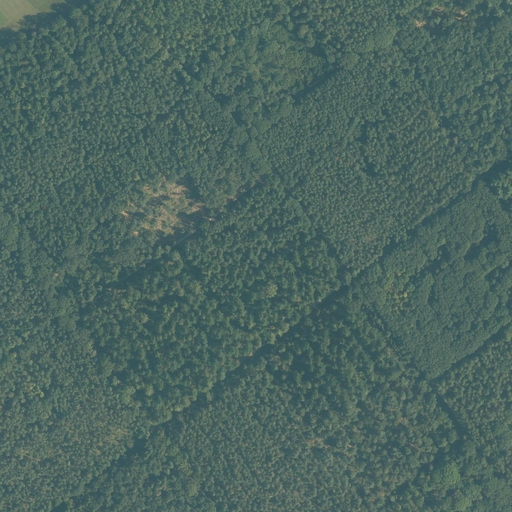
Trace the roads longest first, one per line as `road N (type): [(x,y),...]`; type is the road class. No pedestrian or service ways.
road 1 (track): [(0,289),(240,119),(247,126),(412,0)]
road 2 (track): [(354,274),(275,168),(73,312)]
road 3 (track): [(511,317),(429,375),(414,357),(315,430),(374,511)]
road 4 (track): [(354,274),(159,425)]
road 5 (track): [(511,152),(354,274)]
road 6 (track): [(159,425),(73,312)]
road 7 (track): [(159,425),(47,511)]
